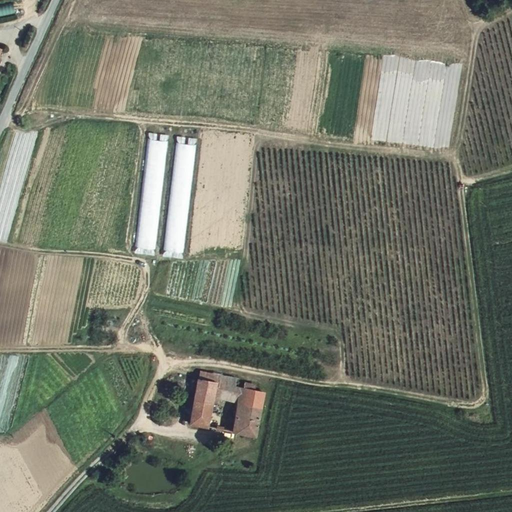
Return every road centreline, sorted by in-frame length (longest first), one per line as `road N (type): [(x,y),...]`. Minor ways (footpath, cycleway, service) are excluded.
road 1 (track): [(136,427),(161,372),(204,360),(466,406),(481,401),(487,388),(459,162),(481,27),(511,12)]
road 2 (track): [(0,246),(141,266),(145,287),(123,346)]
road 3 (track): [(50,511),(136,427),(218,434)]
road 4 (track): [(0,350),(153,349),(167,368)]
road 5 (unclassified): [(0,126),(56,0)]
